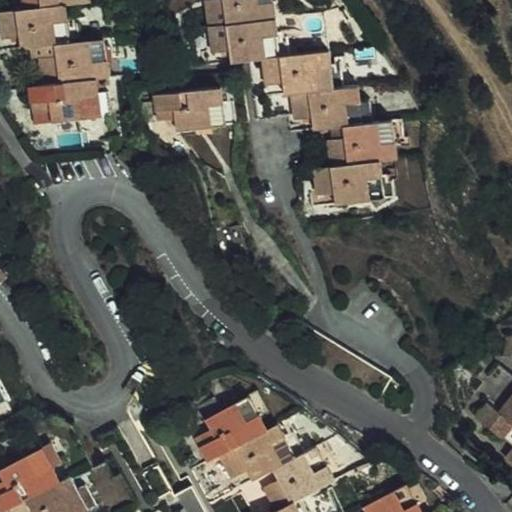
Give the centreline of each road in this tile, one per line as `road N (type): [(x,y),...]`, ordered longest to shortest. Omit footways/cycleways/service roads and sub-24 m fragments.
road 1 (residential): [(0,317),(48,392),(75,407),(102,401),(118,382),(115,337),(57,232),(64,201),(94,188),(131,202),(212,323),(283,375),(393,429),(449,471),(483,511)]
road 2 (track): [(511,123),(427,0)]
